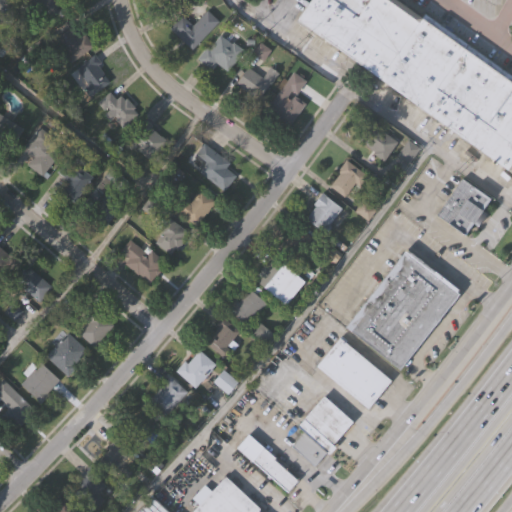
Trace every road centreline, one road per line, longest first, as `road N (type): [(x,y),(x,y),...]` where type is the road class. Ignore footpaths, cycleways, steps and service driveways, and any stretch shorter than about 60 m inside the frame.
road 1 (residential): [(347,83),(208,275),(0,504)]
road 2 (secondary): [(511,278),(322,511)]
road 3 (residential): [(120,0),(157,73),(289,169)]
road 4 (residential): [(159,330),(0,195)]
road 5 (motorway): [(511,371),(399,511)]
road 6 (motorway): [(511,315),(419,430)]
road 7 (motorway): [(511,397),(418,511)]
road 8 (motorway): [(430,511),(511,412)]
